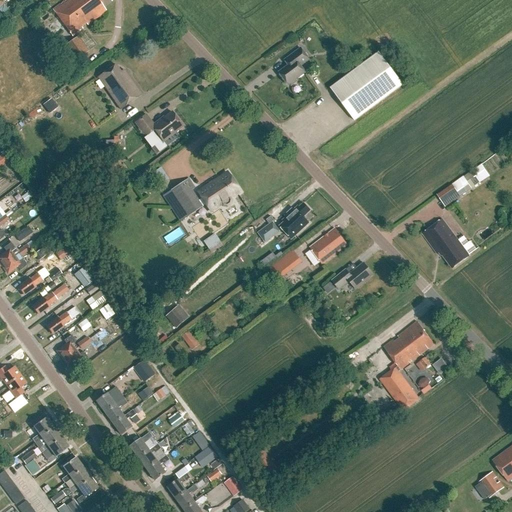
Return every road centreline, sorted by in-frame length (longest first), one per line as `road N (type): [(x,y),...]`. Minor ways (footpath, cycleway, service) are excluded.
road 1 (unclassified): [(511,380),(149,0)]
road 2 (residential): [(131,482),(0,302)]
